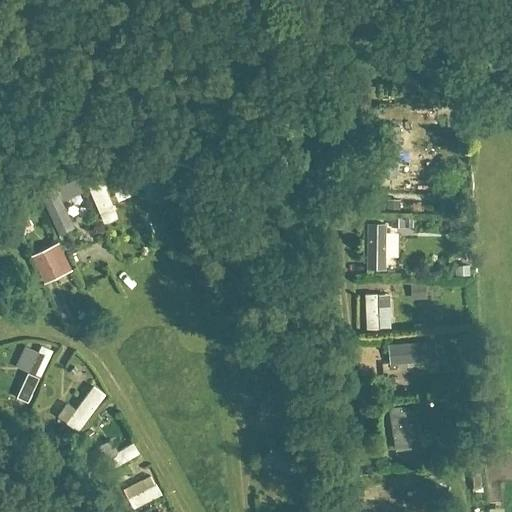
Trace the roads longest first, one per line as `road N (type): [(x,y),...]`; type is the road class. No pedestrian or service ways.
road 1 (track): [(358,511),(347,311),(359,140)]
road 2 (track): [(245,511),(225,341),(188,296),(167,253)]
road 3 (track): [(191,511),(77,337)]
